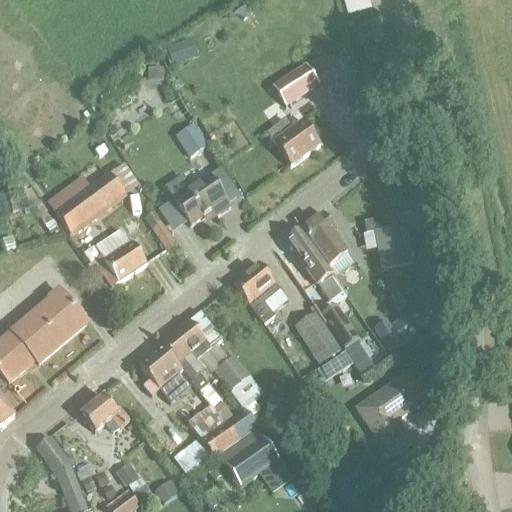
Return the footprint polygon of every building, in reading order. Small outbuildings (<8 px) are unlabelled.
[(243,2),(234,10),(244,22),(253,15),(243,2)] [(353,27),(357,41),(381,34),(377,20),(353,27)] [(367,45),(372,59),(378,57),(374,43),(367,45)] [(178,44),(167,47),(173,66),(185,62),(178,44)] [(306,69),(272,90),(285,110),(319,88),(306,69)] [(285,123),(267,137),(274,146),(290,170),(320,149),(304,125),(292,133),(285,123)] [(177,141),(191,161),(207,150),(193,130),(177,141)] [(6,185),(9,196),(28,190),(26,182),(22,183),(20,176),(5,180),(6,185)] [(47,208),(70,239),(124,199),(108,178),(90,192),(82,182),(47,208)] [(183,179),(165,191),(174,203),(173,204),(188,226),(190,230),(213,214),(217,221),(231,211),(229,208),(218,193),(209,179),(191,191),(183,179)] [(7,199),(13,216),(40,207),(31,192),(7,199)] [(144,223),(167,255),(175,249),(152,217),(144,223)] [(301,234),(328,271),(347,258),(332,237),(335,235),(323,217),(301,234)] [(375,236),(382,275),(413,269),(406,230),(387,233),(385,222),(365,225),(367,237),(375,236)] [(328,271),(301,234),(287,245),(318,288),(319,288),(330,304),(338,298),(341,302),(347,297),(328,271)] [(129,249),(120,236),(95,253),(100,261),(94,265),(112,291),(119,287),(146,269),(131,248),(129,249)] [(258,268),(232,288),(264,329),(275,321),(272,317),(287,304),(259,268),(258,268)] [(38,370),(87,329),(59,296),(49,304),(51,306),(0,349),(0,376),(10,388),(35,366),(38,370)] [(358,343),(336,311),(322,320),(344,353),(358,343)] [(222,344),(200,317),(189,326),(160,349),(183,377),(192,388),(199,398),(208,408),(209,410),(211,412),(239,445),(258,430),(243,412),(233,419),(200,376),(204,373),(198,365),(212,354),(211,353),(222,344)] [(315,317),(295,332),(320,367),(340,352),(315,317)] [(406,322),(379,340),(389,354),(415,337),(406,322)] [(183,377),(160,349),(137,368),(151,385),(144,390),(153,400),(163,392),(171,403),(188,390),(180,380),(183,377)] [(325,386),(351,368),(344,356),(317,374),(325,386)] [(234,360),(215,375),(244,413),(264,398),(234,360)] [(406,379),(356,413),(381,450),(402,435),(396,425),(425,405),(406,379)] [(120,433),(130,425),(119,412),(116,415),(104,400),(81,420),(96,437),(112,423),(120,433)] [(306,400),(276,420),(280,426),(311,406),(306,400)] [(0,430),(14,420),(13,419),(0,401),(0,430)] [(211,412),(209,410),(188,426),(199,442),(188,450),(190,453),(187,455),(197,468),(210,458),(213,462),(237,446),(239,445),(211,412)] [(350,431),(339,422),(331,433),(342,441),(350,431)] [(293,441),(287,432),(272,442),(279,451),(293,441)] [(257,433),(218,461),(240,492),(279,464),(257,433)] [(36,453),(54,477),(69,466),(51,441),(36,453)] [(272,479),(279,490),(298,479),(291,468),(272,479)] [(82,484),(85,492),(94,488),(90,480),(95,478),(91,470),(75,476),(79,485),(82,484)] [(334,499),(343,511),(378,511),(389,504),(370,478),(348,494),(345,490),(334,499)] [(138,511),(139,511),(138,509),(153,498),(141,482),(128,491),(133,497),(130,499),(130,498),(110,511),(138,511)]
